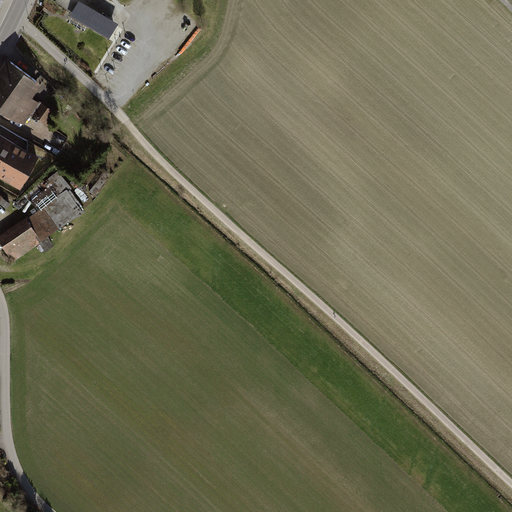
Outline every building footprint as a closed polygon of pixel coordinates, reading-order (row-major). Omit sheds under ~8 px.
[(117,22),(79,0),(78,0),(69,15),(72,17),(69,22),(83,30),(86,24),(108,37),(117,22)] [(6,57),(0,65),(0,109),(23,126),(40,102),(32,97),(42,82),(6,57)] [(42,102),(33,114),(46,123),(54,111),(42,102)] [(0,130),(0,175),(20,186),(39,153),(0,130)] [(44,206),(26,218),(37,234),(35,235),(40,242),(46,250),(54,245),(48,236),(59,228),(44,206)] [(25,216),(0,233),(0,240),(13,260),(40,242),(35,235),(37,234),(26,218),(25,216)]
